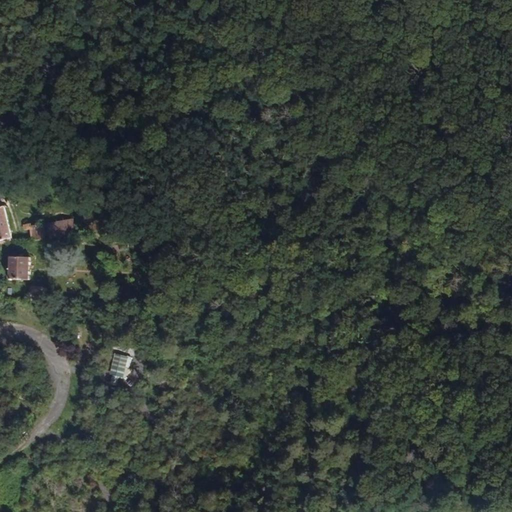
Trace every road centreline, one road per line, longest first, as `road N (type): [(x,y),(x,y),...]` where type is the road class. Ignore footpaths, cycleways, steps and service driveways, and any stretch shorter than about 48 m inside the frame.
road 1 (track): [(0,329),(28,332),(53,356),(58,376),(52,414),(0,463)]
road 2 (secondary): [(87,0),(0,123)]
